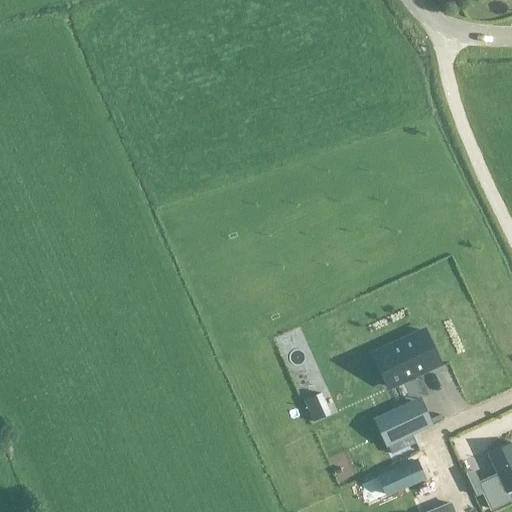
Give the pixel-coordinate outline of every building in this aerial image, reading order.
[(360,226),(354,240),(365,244),(371,230),(360,226)] [(388,388),(439,364),(424,331),(373,355),(388,388)] [(278,396),(281,377),(252,373),(250,392),(278,396)] [(314,422),(329,415),(319,393),(304,400),(314,422)] [(259,399),(266,430),(305,421),(301,405),(288,408),(285,394),(259,399)] [(432,425),(420,399),(375,420),(387,445),(432,425)] [(290,449),(304,500),(341,490),(328,439),(290,449)] [(511,500),(508,494),(511,492),(511,443),(489,454),(501,481),(482,489),(491,510),(511,500)] [(432,477),(465,464),(459,451),(426,464),(432,477)] [(427,474),(418,456),(382,473),(391,491),(427,474)] [(453,511),(450,502),(426,511),(453,511)]
